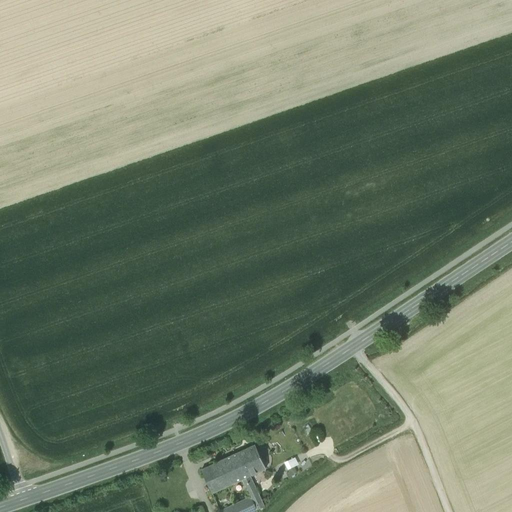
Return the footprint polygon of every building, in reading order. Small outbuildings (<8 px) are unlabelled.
[(255,445),(239,453),(250,476),(266,469),(255,445)] [(239,453),(223,460),(234,483),(242,480),(250,476),(239,453)] [(285,462),(288,469),(298,464),(295,458),(285,462)] [(223,460),(201,470),(212,493),(234,483),(223,460)] [(250,476),(242,480),(250,498),(251,498),(257,511),(264,507),(250,476)] [(250,498),(220,511),(253,511),(257,511),(251,498),(250,498)]
